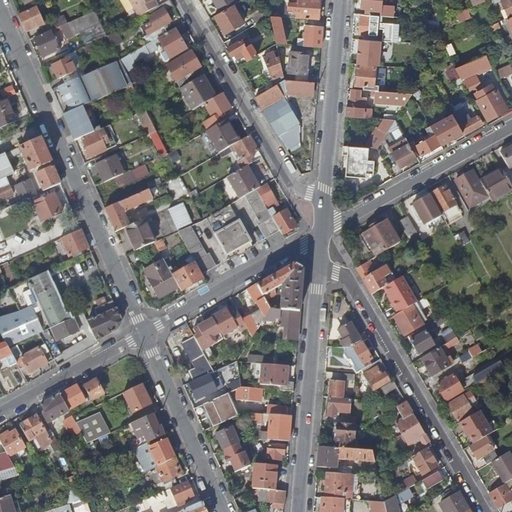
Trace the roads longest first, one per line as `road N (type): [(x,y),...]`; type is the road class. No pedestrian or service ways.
road 1 (residential): [(144,334),(0,9)]
road 2 (residential): [(483,511),(350,280),(319,265)]
road 3 (residential): [(324,198),(295,189),(184,0)]
road 4 (residential): [(299,511),(319,265)]
road 5 (residential): [(322,233),(511,127)]
road 6 (residential): [(144,334),(322,233)]
road 7 (residential): [(324,198),(341,0)]
road 8 (residential): [(222,511),(144,334)]
road 9 (residential): [(0,413),(144,334)]
